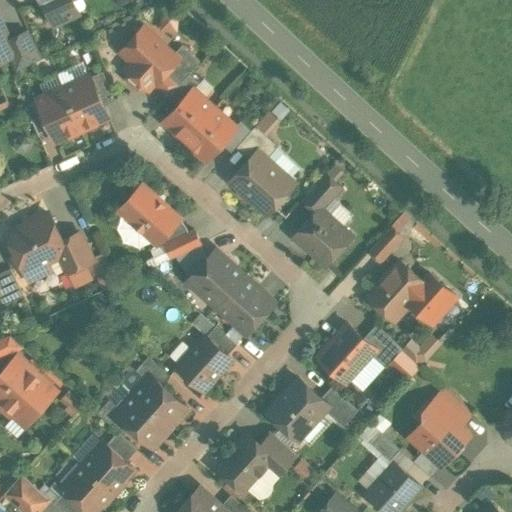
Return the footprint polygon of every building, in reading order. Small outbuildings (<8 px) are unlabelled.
[(43,0),(44,0),(42,5),(51,24),(70,15),(79,11),(73,0),(43,0)] [(0,17),(0,60),(10,55),(16,52),(11,40),(0,17)] [(174,54),(144,27),(123,50),(134,60),(127,68),(133,73),(129,77),(139,87),(143,82),(149,87),(156,80),(158,82),(166,72),(179,58),(174,54)] [(29,31),(11,40),(16,52),(10,55),(17,70),(42,58),(29,31)] [(179,58),(166,72),(179,84),(169,95),(170,95),(190,73),(201,60),(183,44),(174,54),(179,58)] [(116,100),(103,71),(91,76),(105,105),(116,100)] [(190,73),(170,95),(179,104),(191,91),(192,92),(194,89),(200,82),(190,73)] [(91,76),(65,87),(82,127),(109,115),(91,76)] [(65,87),(38,99),(38,100),(51,129),(56,139),(82,127),(65,87)] [(179,104),(165,119),(187,139),(215,108),(194,89),(192,92),(191,91),(179,104)] [(51,129),(38,100),(27,105),(40,134),(51,129)] [(236,126),(215,108),(187,139),(209,158),(223,143),(234,130),(233,129),(236,126)] [(236,126),(233,129),(234,130),(223,143),(232,151),(237,146),(252,129),(242,119),(236,126)] [(252,129),(237,146),(251,158),(259,150),(268,158),(279,145),(256,125),(252,129)] [(268,158),(259,150),(251,158),(233,179),(268,211),(295,182),(268,158)] [(343,186),(327,172),(303,198),(316,211),(321,205),(324,207),(343,186)] [(181,216),(144,183),(120,209),(158,242),(163,236),(179,218),(181,216)] [(324,207),(321,205),(316,211),(294,235),(327,264),(340,249),(344,249),(352,240),(352,237),(354,234),(324,207)] [(80,232),(63,241),(50,212),(8,232),(24,266),(44,256),(46,261),(62,254),(69,270),(93,259),(80,232)] [(179,218),(163,236),(168,241),(192,229),(187,227),(183,223),(180,219),(179,218)] [(391,225),(370,249),(382,260),(403,236),(391,225)] [(168,241),(166,242),(173,256),(202,243),(195,228),(168,241)] [(217,248),(191,277),(219,303),(243,277),(246,274),(217,248)] [(401,259),(395,267),(392,267),(381,279),(381,282),(369,295),(384,309),(384,312),(390,317),(393,317),(396,319),(412,301),(412,298),(426,282),(401,259)] [(12,268),(0,273),(0,285),(1,287),(0,287),(0,301),(2,305),(24,295),(12,268)] [(243,277),(219,303),(217,305),(247,332),(273,304),(243,277)] [(348,322),(319,354),(347,380),(372,353),(377,348),(365,337),(348,322)] [(404,347),(377,323),(365,337),(377,348),(372,353),(386,366),(404,347)] [(217,325),(208,335),(228,354),(238,343),(217,325)] [(11,334),(0,339),(0,356),(24,345),(11,334)] [(208,335),(207,334),(179,366),(205,389),(233,358),(228,354),(208,335)] [(42,377),(22,359),(8,375),(4,372),(0,376),(0,398),(2,400),(1,401),(2,407),(10,414),(16,414),(17,413),(27,423),(54,393),(39,380),(42,377)] [(134,393),(170,427),(188,407),(152,374),(134,393)] [(299,376),(268,410),(299,438),(325,409),(330,404),(321,397),(299,376)] [(359,409),(332,385),(321,397),(330,404),(325,409),(344,425),(359,409)] [(473,411),(446,387),(433,402),(442,409),(460,425),(473,411)] [(153,446),(170,427),(134,393),(121,408),(116,412),(128,423),(153,446)] [(121,408),(110,398),(98,412),(119,430),(120,432),(128,423),(116,412),(121,408)] [(442,409),(433,419),(425,419),(411,434),(443,463),(470,434),(460,425),(442,409)] [(298,453),(271,429),(259,442),(275,457),(271,462),(281,471),(298,453)] [(120,432),(119,430),(108,443),(127,460),(138,448),(120,432)] [(259,442),(248,433),(219,465),(245,490),(248,487),(253,486),(260,478),(260,474),(271,462),(275,457),(259,442)] [(108,443),(105,440),(85,463),(74,454),(74,455),(117,492),(114,489),(135,467),(127,460),(108,443)] [(117,492),(74,455),(84,464),(63,487),(66,489),(85,506),(91,511),(93,511),(113,490),(116,493),(117,492)] [(395,461),(367,492),(388,511),(399,511),(423,486),(395,461)] [(46,494),(23,473),(6,491),(30,511),(46,494)] [(200,486),(176,511),(228,511),(225,508),(200,486)] [(80,511),(85,506),(66,489),(55,502),(66,511),(80,511)] [(362,511),(339,491),(319,511),(362,511)] [(252,511),(235,497),(225,508),(228,511),(252,511)] [(503,511),(492,502),(483,511),(503,511)]
